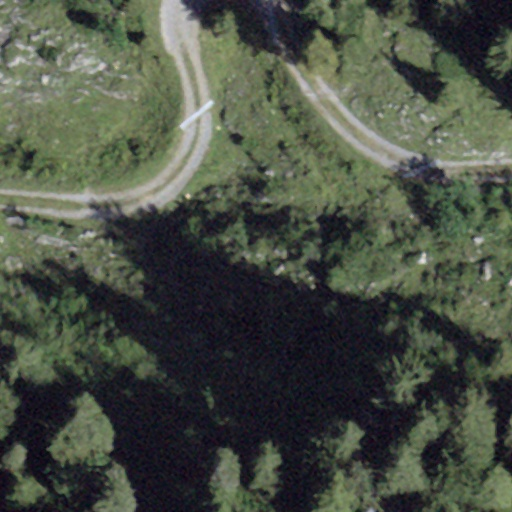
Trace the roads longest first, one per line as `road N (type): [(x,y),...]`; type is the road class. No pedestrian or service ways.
road 1 (track): [(0,199),(127,204),(164,183),(191,150),(197,108),(181,0)]
road 2 (track): [(270,0),(318,91),(359,139),(402,166),(511,168)]
